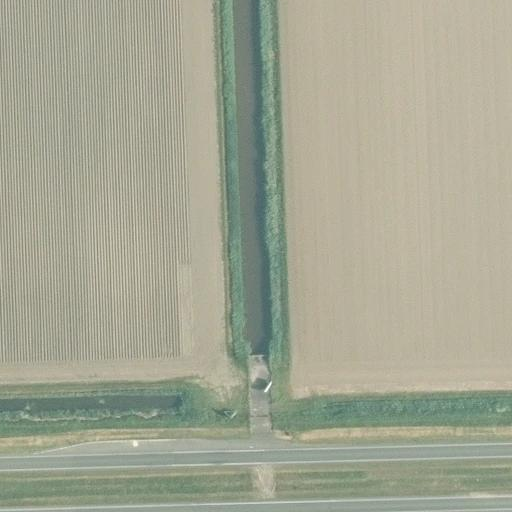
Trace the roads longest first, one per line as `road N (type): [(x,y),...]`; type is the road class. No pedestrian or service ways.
road 1 (trunk): [(511,452),(0,466)]
road 2 (trunk): [(189,511),(511,503)]
